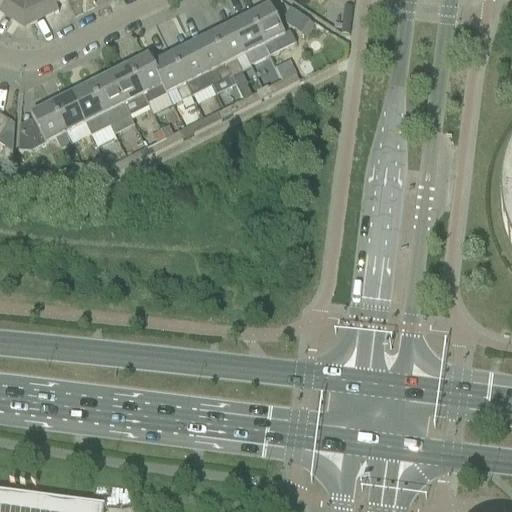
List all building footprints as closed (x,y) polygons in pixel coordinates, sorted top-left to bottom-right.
[(32,0),(28,2),(25,4),(18,0),(0,0),(0,16),(23,32),(58,14),(55,8),(67,1),(66,0),(32,0)] [(289,36),(284,39),(270,11),(257,17),(254,12),(247,16),(269,60),(295,47),(289,36)] [(299,39),(308,26),(288,13),(280,26),(299,39)] [(269,60),(247,16),(239,19),(242,25),(230,31),(245,60),(250,70),(269,60)] [(245,60),(230,31),(218,37),(216,31),(208,35),(226,69),(232,82),(240,78),(241,77),(235,65),(245,60)] [(226,69),(208,35),(201,39),(203,44),(191,50),(206,79),(212,91),(222,87),(232,82),(226,69)] [(206,79),(191,50),(179,57),(176,51),(169,55),(186,89),(192,101),(212,91),(206,79)] [(186,89),(169,55),(161,59),(164,64),(153,70),(152,70),(162,90),(161,90),(166,99),(174,95),(176,94),(182,106),(192,101),(186,89)] [(152,70),(153,70),(149,61),(136,67),(133,62),(125,65),(147,109),(166,99),(161,90),(162,90),(152,70)] [(121,75),(109,81),(129,121),(149,112),(147,109),(125,65),(118,69),(121,75)] [(299,85),(295,78),(281,85),(285,92),(299,85)] [(129,121),(109,81),(97,86),(94,81),(87,85),(110,131),(129,121)] [(110,131),(87,85),(79,88),(82,94),(70,100),(85,129),(91,140),(110,131)] [(285,92),(281,85),(268,92),(271,99),(285,92)] [(260,105),(257,97),(243,104),(247,112),(260,105)] [(85,129),(70,100),(58,106),(56,100),(48,104),(66,138),(85,129)] [(66,138),(48,104),(41,108),(44,113),(31,120),(35,129),(31,131),(19,130),(18,155),(30,156),(64,139),(66,138)] [(247,112),(243,104),(228,111),(232,119),(247,112)] [(221,124),(217,117),(203,124),(207,131),(221,124)] [(14,128),(0,119),(0,149),(12,158),(14,128)] [(192,139),(207,131),(203,124),(188,131),(192,139)] [(182,144),(178,136),(165,143),(168,151),(182,144)] [(155,157),(168,151),(165,143),(151,150),(155,157)] [(511,152),(510,156),(507,165),(504,174),(502,183),(501,193),(500,202),(501,212),(502,221),(504,230),(507,239),(511,248),(511,250),(511,152)] [(127,162),(126,162),(130,170),(144,163),(140,156),(127,162)] [(0,161),(0,176),(11,178),(12,163),(0,161)] [(130,170),(126,162),(112,169),(116,177),(130,170)] [(80,177),(81,168),(65,167),(65,176),(80,177)] [(96,178),(96,170),(81,168),(80,177),(96,178)] [(103,511),(104,511),(0,496),(0,511),(103,511)]
